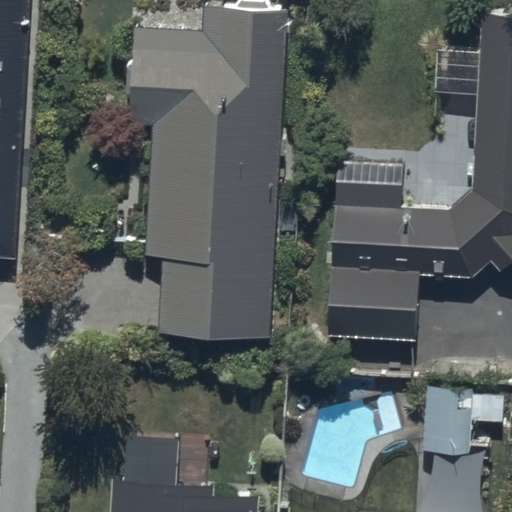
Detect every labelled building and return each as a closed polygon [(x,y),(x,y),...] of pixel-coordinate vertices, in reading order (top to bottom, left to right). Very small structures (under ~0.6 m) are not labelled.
[(162,238),(159,320),(268,326),(287,0),(208,0),(207,20),(135,16),(129,112),(152,113),(145,238),(162,238)] [(511,0),(479,0),(479,39),(431,38),(428,149),(331,146),(326,329),(417,332),(419,265),(473,268),(511,231),(511,0)] [(0,242),(19,243),(27,6),(0,4),(0,242)] [(427,375),(426,441),(469,443),(471,413),(504,414),(506,380),(427,375)] [(257,511),(260,477),(114,469),(110,511),(257,511)]
